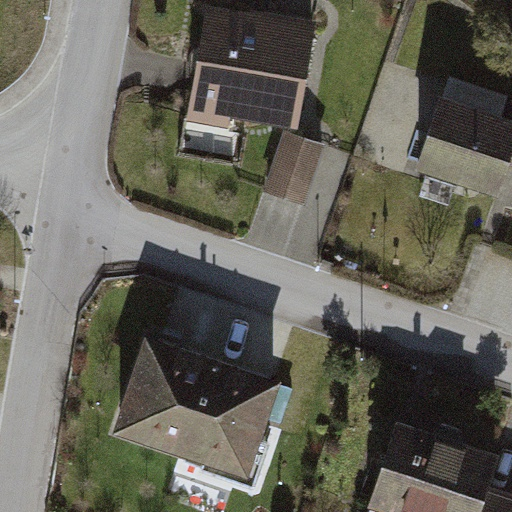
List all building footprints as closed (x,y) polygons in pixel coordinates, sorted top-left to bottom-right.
[(314,22),(209,4),(191,102),(297,121),(314,22)] [(511,119),(465,103),(439,174),(511,200),(511,119)] [(321,142),(286,131),(269,188),(304,198),(321,142)] [(145,329),(115,420),(243,463),(274,372),(145,329)] [(511,511),(511,451),(419,425),(393,511),(511,511)]
